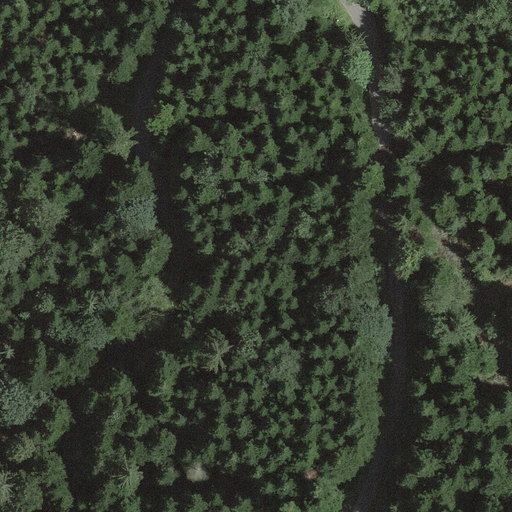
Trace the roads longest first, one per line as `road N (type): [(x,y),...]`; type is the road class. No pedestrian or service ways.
road 1 (track): [(191,0),(144,112),(143,138),(177,260),(164,314),(123,360),(0,435)]
road 2 (track): [(361,511),(385,443),(398,335),(375,65),(351,0)]
